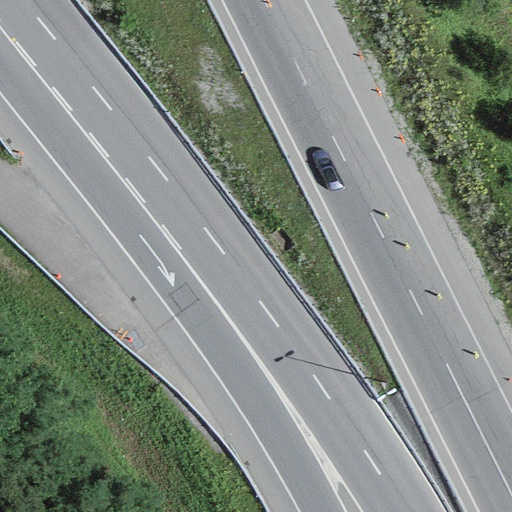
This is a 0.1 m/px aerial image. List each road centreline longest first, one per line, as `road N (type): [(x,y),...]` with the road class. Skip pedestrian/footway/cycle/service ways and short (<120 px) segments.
road 1 (motorway): [(20,0),(212,241),(400,511)]
road 2 (motorway): [(0,64),(229,361),(318,511)]
road 3 (motorway): [(437,354),(260,0)]
road 4 (motorway): [(505,511),(437,354)]
road 5 (motorway): [(511,484),(437,354)]
